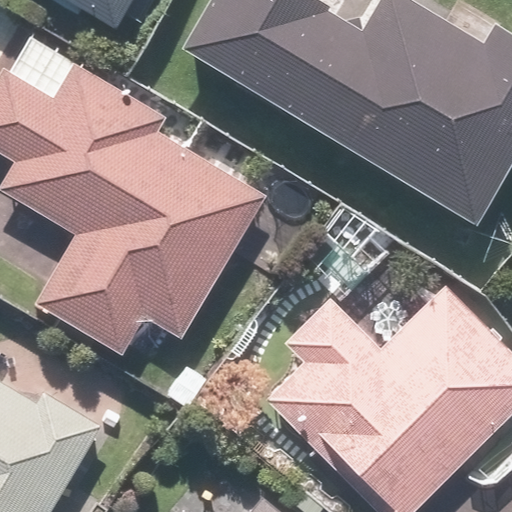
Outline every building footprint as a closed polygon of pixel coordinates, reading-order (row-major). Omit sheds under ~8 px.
[(51,0),(105,31),(122,0),(51,0)] [(314,0),(202,0),(174,48),(467,225),(511,150),(511,37),(488,23),(476,42),(407,0),(372,0),(354,29),(323,10),(325,7),(314,0)] [(149,130),(159,113),(22,35),(0,72),(0,152),(18,162),(4,186),(73,225),(30,300),(120,352),(143,312),(181,333),(260,193),(149,130)] [(299,365),(263,399),(371,511),(412,511),(511,417),(511,359),(467,312),(464,315),(436,286),(372,347),(325,298),(278,343),(299,365)] [(0,511),(45,511),(97,425),(38,390),(31,401),(0,382),(0,511)] [(279,511),(264,499),(253,511),(279,511)]
